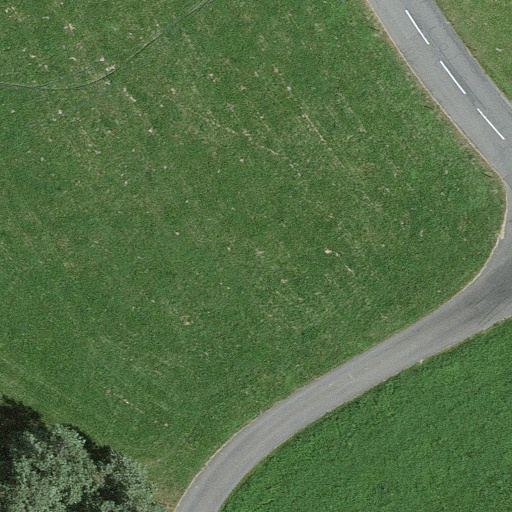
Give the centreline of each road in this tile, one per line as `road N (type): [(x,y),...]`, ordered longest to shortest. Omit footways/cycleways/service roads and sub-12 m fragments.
road 1 (unclassified): [(196,511),(243,448),(277,421),(511,289)]
road 2 (unclassified): [(396,0),(511,143)]
